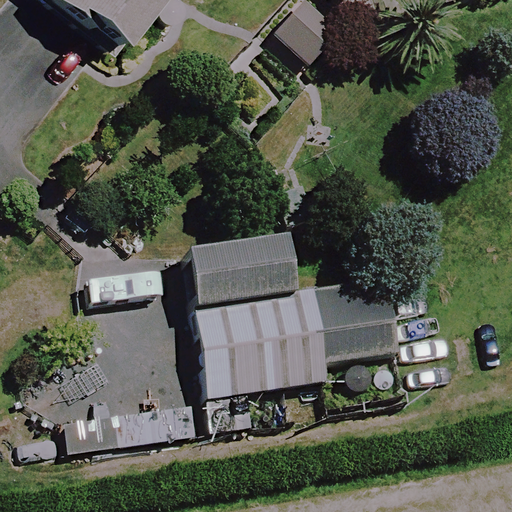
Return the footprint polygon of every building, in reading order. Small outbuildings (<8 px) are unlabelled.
[(23,0),(111,63),(155,0),(23,0)] [(293,6),(263,44),(308,79),(338,42),(293,6)] [(272,200),(280,240),(314,233),(306,193),(272,200)] [(189,334),(199,408),(204,444),(255,438),(251,403),(325,392),(322,377),(383,368),(373,297),(284,310),(275,248),(178,262),(189,334)] [(192,446),(188,416),(58,436),(63,466),(192,446)]
